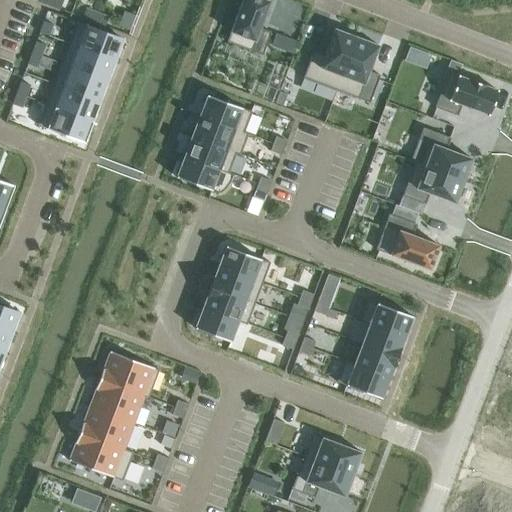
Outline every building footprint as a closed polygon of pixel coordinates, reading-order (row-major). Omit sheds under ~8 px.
[(63,0),(50,0),(49,5),(60,10),(64,0),(63,0)] [(266,0),(242,0),(227,42),(263,55),(271,32),(260,28),(270,2),(266,0)] [(86,9),(83,18),(94,22),(97,13),(86,9)] [(97,13),(94,22),(105,26),(108,17),(97,13)] [(44,21),(40,33),(49,36),(53,25),(44,21)] [(77,22),(69,43),(115,61),(123,40),(77,22)] [(314,50),(303,78),(336,91),(357,37),(355,37),(347,34),(345,33),(334,29),(325,55),(314,50)] [(357,37),(336,91),(370,103),(380,75),(369,71),(379,46),(368,42),(366,41),(358,38),(357,37)] [(36,42),(32,53),(41,56),(45,45),(36,42)] [(69,43),(61,64),(108,81),(115,61),(69,43)] [(410,45),(405,59),(426,67),(431,53),(410,45)] [(32,53),(28,64),(37,67),(41,56),(32,53)] [(448,72),(459,76),(463,65),(451,61),(447,72),(448,72)] [(61,64),(53,84),(100,102),(108,81),(61,64)] [(448,72),(435,107),(458,116),(462,105),(487,115),(488,115),(498,91),(484,86),(484,85),(471,80),(471,81),(459,76),(448,72)] [(21,82),(17,93),(26,97),(30,85),(21,82)] [(53,84),(46,104),(92,122),(100,102),(53,84)] [(279,92),(275,103),(283,106),(287,95),(279,92)] [(17,93),(13,104),(22,108),(26,97),(17,93)] [(207,95),(199,116),(248,135),(249,134),(244,132),(252,112),(207,95)] [(46,104),(38,125),(84,143),(92,122),(46,104)] [(199,116),(191,136),(241,155),(248,135),(199,116)] [(423,128),(410,161),(464,181),(464,180),(467,172),(468,170),(472,159),(446,149),(451,138),(423,128)] [(191,136),(184,156),(228,173),(236,154),(240,156),(241,155),(191,136)] [(276,137),(273,144),(284,148),(287,141),(276,137)] [(273,144),(270,151),(282,155),(284,148),(273,144)] [(184,156),(176,177),(212,191),(219,171),(228,174),(228,173),(184,156)] [(415,164),(402,196),(425,205),(430,194),(455,203),(459,193),(460,191),(463,182),(464,181),(410,161),(410,162),(415,164)] [(260,177),(258,184),(269,189),(272,181),(260,177)] [(0,180),(0,207),(5,209),(14,185),(0,180)] [(258,184),(255,192),(266,196),(269,189),(258,184)] [(402,196),(399,206),(422,215),(425,205),(402,196)] [(395,205),(392,215),(414,224),(418,214),(395,205)] [(389,214),(376,250),(430,270),(430,269),(439,246),(413,236),(417,224),(414,224),(392,215),(389,214)] [(226,246),(218,267),(262,284),(270,263),(226,246)] [(218,267),(210,287),(255,304),(262,284),(218,267)] [(210,287),(203,307),(247,324),(255,304),(210,287)] [(302,291),(300,298),(311,302),(314,295),(302,291)] [(319,297),(317,304),(328,308),(331,301),(319,297)] [(300,298),(297,305),(308,309),(311,302),(300,298)] [(368,300),(360,321),(405,337),(412,316),(368,300)] [(317,304),(314,311),(325,316),(328,308),(317,304)] [(0,305),(0,329),(12,334),(20,313),(0,305)] [(203,307),(195,328),(230,342),(238,321),(247,325),(247,324),(203,307)] [(360,321),(369,325),(361,344),(397,358),(405,337),(360,321)] [(0,329),(0,352),(4,355),(12,334),(0,329)] [(287,331),(284,338),(296,342),(298,335),(287,331)] [(304,337),(301,345),(313,349),(315,342),(304,337)] [(284,338),(282,345),(293,350),(296,342),(284,338)] [(345,360),(345,361),(389,378),(397,358),(361,344),(354,364),(345,360)] [(301,345),(299,352),(310,356),(313,349),(301,345)] [(103,369),(100,379),(149,398),(159,370),(110,351),(104,369),(103,369)] [(345,361),(337,382),(381,399),(389,378),(345,361)] [(186,366),(182,376),(196,381),(200,371),(186,366)] [(96,389),(90,406),(134,423),(144,397),(148,398),(149,398),(100,379),(96,389)] [(177,400),(175,407),(186,412),(189,404),(177,400)] [(83,423),(79,433),(133,453),(133,452),(124,449),(134,423),(90,406),(83,423)] [(175,407),(172,415),(183,419),(186,412),(175,407)] [(167,418),(162,430),(174,435),(179,423),(167,418)] [(273,419),(265,441),(276,446),(285,423),(273,419)] [(76,443),(69,461),(122,481),(133,453),(79,433),(75,443),(76,443)] [(313,434),(304,456),(353,475),(353,473),(356,465),(357,463),(361,452),(313,434)] [(164,435),(160,445),(171,449),(174,439),(164,435)] [(157,454),(154,461),(166,466),(168,458),(157,454)] [(304,456),(292,489),(315,498),(319,487),(344,497),(348,486),(349,486),(349,484),(352,476),(353,475),(304,456)] [(154,461),(152,469),(163,473),(166,466),(154,461)] [(265,477),(253,472),(248,487),(259,491),(265,477)] [(101,496),(77,487),(71,502),(95,511),(101,496)]
